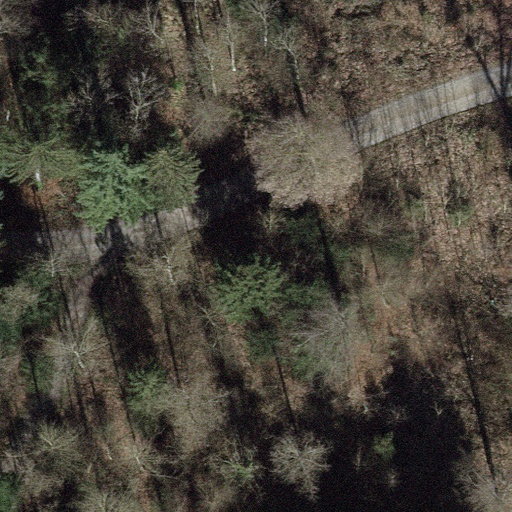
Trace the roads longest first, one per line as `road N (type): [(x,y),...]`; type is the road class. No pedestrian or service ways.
road 1 (track): [(511,71),(385,116),(91,258)]
road 2 (track): [(91,258),(0,447)]
